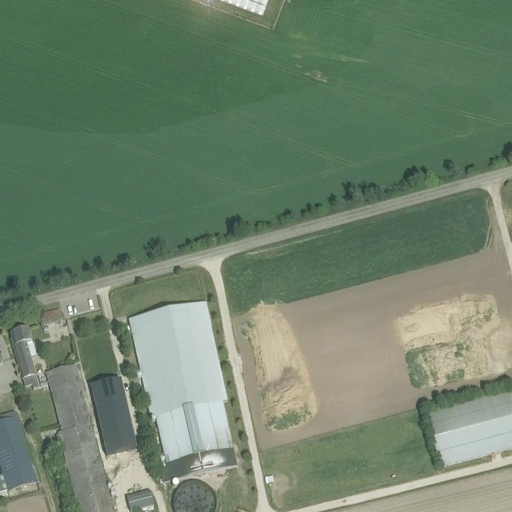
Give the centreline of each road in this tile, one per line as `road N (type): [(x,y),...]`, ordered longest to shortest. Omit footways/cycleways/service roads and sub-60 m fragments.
road 1 (tertiary): [(0,310),(511,171)]
road 2 (track): [(209,253),(265,511)]
road 3 (track): [(293,511),(511,459)]
road 4 (track): [(12,385),(55,511)]
